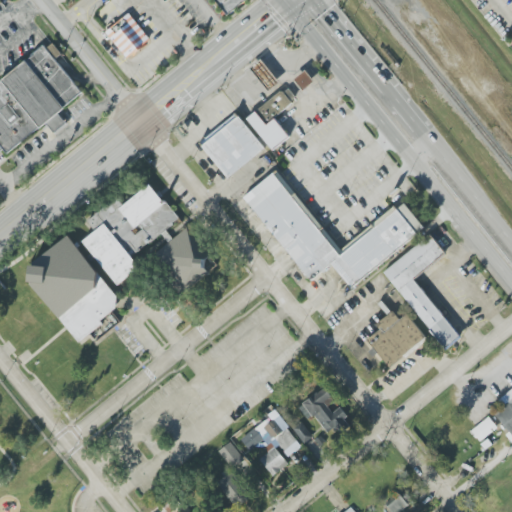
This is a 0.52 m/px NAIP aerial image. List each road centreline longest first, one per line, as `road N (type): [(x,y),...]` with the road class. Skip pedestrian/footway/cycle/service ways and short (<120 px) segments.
road 1 (residential): [(466,511),(144,114)]
road 2 (primary): [(286,0),(511,278)]
road 3 (residential): [(269,511),(511,318)]
road 4 (residential): [(65,433),(269,268)]
road 5 (residential): [(129,511),(0,353)]
road 6 (primary): [(144,114),(0,232)]
road 7 (primary): [(424,136),(315,0)]
road 8 (residential): [(144,114),(51,0)]
road 9 (primary): [(511,243),(424,136)]
road 10 (primary): [(284,0),(185,82)]
